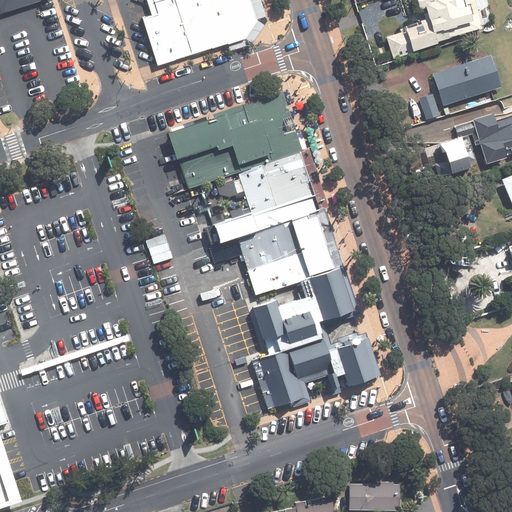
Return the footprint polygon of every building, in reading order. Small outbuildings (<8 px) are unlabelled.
[(0,0),(0,12),(37,0),(0,0)] [(250,0),(146,0),(149,7),(139,11),(154,58),(241,31),(254,11),(250,0)] [(435,45),(434,43),(479,29),(470,0),(414,0),(417,11),(422,9),(426,23),(402,30),(403,32),(384,38),(391,58),(435,45)] [(488,56),(430,75),(441,107),(498,88),(488,56)] [(235,172),(299,151),(279,93),(169,130),(170,132),(188,188),(235,172)] [(417,99),(424,121),(437,116),(430,95),(417,99)] [(455,128),(458,138),(475,133),(485,165),(505,159),(504,157),(511,154),(511,117),(494,123),(490,114),(471,120),(472,122),(455,128)] [(458,139),(431,148),(441,179),(468,171),(465,163),(471,161),(468,153),(463,154),(458,139)] [(255,232),(311,213),(317,211),(298,153),(299,153),(299,151),(235,172),(238,180),(215,188),(219,199),(242,192),(248,212),(241,214),(240,215),(241,216),(242,221),(250,218),(255,232)] [(511,175),(499,180),(510,204),(511,203),(511,175)] [(304,279),(330,270),(311,213),(255,232),(236,239),(255,295),(304,279)] [(267,356),(320,337),(315,323),(349,312),(335,270),(330,271),(330,270),(304,279),(310,296),(274,308),(272,302),(251,309),(267,356)] [(320,337),(267,356),(251,361),(267,409),(302,397),(304,403),(309,402),(303,384),(330,375),(332,378),(340,375),(344,388),(375,377),(363,340),(325,352),(320,337)] [(0,507),(24,499),(0,425),(10,421),(0,389),(0,507)] [(347,508),(383,508),(383,511),(390,511),(390,508),(397,508),(397,482),(392,482),(392,480),(374,480),(374,482),(347,482),(347,508)] [(295,506),(295,511),(333,511),(330,495),(294,501),(295,506)]
